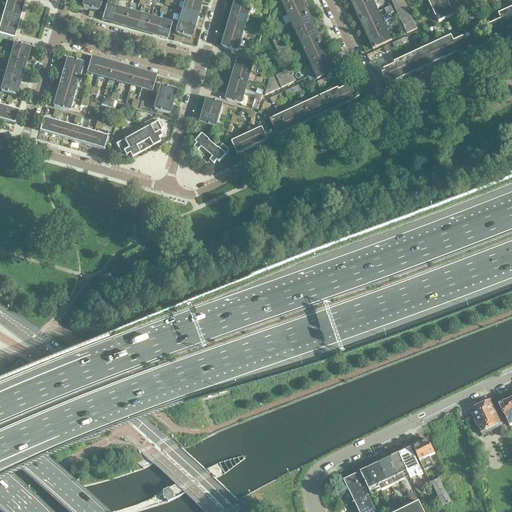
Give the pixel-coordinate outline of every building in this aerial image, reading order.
[(97,12),(100,0),(84,0),(83,7),(97,12)] [(198,14),(201,2),(193,0),(186,0),(183,10),(198,14)] [(248,16),(251,3),(239,0),(236,0),(233,11),(248,16)] [(310,14),(305,2),(303,0),(295,4),(294,2),(284,7),(291,23),(310,14)] [(379,12),(373,0),(349,0),(360,21),(379,12)] [(449,4),(447,0),(428,0),(434,11),(449,4)] [(20,17),(23,6),(8,2),(5,13),(20,17)] [(454,16),(449,4),(434,11),(439,23),(454,16)] [(113,23),(117,9),(106,6),(102,20),(113,23)] [(124,26),(128,12),(117,9),(113,23),(124,26)] [(511,27),(511,12),(511,9),(499,15),(502,20),(506,30),(507,30),(511,27)] [(194,26),(198,14),(183,10),(180,22),(194,26)] [(244,28),(248,16),(233,11),(230,24),(244,28)] [(135,30),(139,15),(128,12),(124,26),(135,30)] [(392,41),(386,28),(379,12),(360,21),(373,50),(392,41)] [(17,28),(20,17),(5,13),(2,24),(17,28)] [(317,28),(310,14),(291,23),(297,36),(308,31),(308,32),(317,28)] [(146,33),(150,18),(139,15),(135,30),(146,33)] [(157,36),(161,21),(150,18),(146,33),(157,36)] [(509,33),(507,30),(506,30),(502,20),(487,27),(493,41),(509,33)] [(168,39),(172,25),(161,21),(157,36),(168,39)] [(190,38),(194,26),(180,22),(176,34),(190,38)] [(0,35),(13,39),(17,28),(2,24),(0,30),(0,35)] [(241,40),(244,28),(230,24),(226,36),(241,40)] [(323,42),(318,30),(317,28),(308,32),(308,31),(297,36),(304,51),(323,42)] [(475,49),(469,35),(454,42),(458,52),(458,53),(460,56),(475,49)] [(237,52),(241,40),(226,36),(223,48),(237,52)] [(458,52),(454,42),(451,37),(440,42),(447,58),(458,53),(458,52)] [(330,56),(323,42),(304,51),(310,64),(321,59),(322,60),(330,56)] [(447,58),(440,42),(429,47),(436,63),(447,58)] [(26,60),(30,47),(15,43),(12,55),(26,60)] [(436,63),(429,47),(417,52),(425,68),(436,63)] [(425,68),(417,52),(406,58),(413,73),(425,68)] [(23,72),(26,60),(12,55),(8,67),(23,72)] [(251,72),(254,61),(239,56),(236,68),(251,72)] [(337,71),(331,58),(330,56),(322,60),(321,59),(310,64),(318,80),(337,71)] [(98,76),(102,61),(91,58),(87,72),(98,76)] [(413,73),(406,58),(395,63),(396,65),(402,78),(413,73)] [(79,75),(82,63),(68,59),(64,71),(79,75)] [(109,79),(113,64),(102,61),(98,76),(109,79)] [(120,82),(124,68),(113,64),(109,79),(120,82)] [(402,78),(396,65),(381,72),(387,85),(402,78)] [(19,84),(23,72),(8,67),(5,80),(19,84)] [(130,85),(135,71),(124,68),(120,82),(130,85)] [(248,83),(251,72),(236,68),(233,78),(248,83)] [(75,87),(79,75),(64,71),(61,83),(75,87)] [(141,88),(145,74),(135,71),(130,85),(141,88)] [(340,79),(338,73),(331,76),(334,82),(340,79)] [(152,91),(156,77),(145,74),(141,88),(152,91)] [(280,89),(277,83),(274,77),(270,79),(265,95),(266,96),(272,93),(280,89)] [(244,94),(248,83),(233,78),(230,89),(244,94)] [(16,96),(19,84),(5,80),(1,92),(16,96)] [(72,99),(75,87),(61,83),(57,95),(72,99)] [(360,98),(354,84),(339,91),(345,105),(360,98)] [(172,102),(176,90),(161,86),(158,98),(172,102)] [(241,105),(244,94),(230,89),(227,100),(241,105)] [(345,105),(339,91),(338,89),(326,95),(334,110),(345,105)] [(68,112),(72,99),(57,95),(54,107),(68,112)] [(334,110),(326,95),(315,100),(322,115),(334,110)] [(169,114),(172,102),(158,98),(154,110),(169,114)] [(219,115),(222,103),(208,99),(205,111),(219,115)] [(322,115),(315,100),(304,105),(311,121),(322,115)] [(304,105),(293,110),(300,126),(311,121),(304,105)] [(15,123),(18,111),(8,108),(4,121),(16,125),(16,123),(15,123)] [(300,126),(293,110),(282,115),(289,131),(300,126)] [(215,128),(219,115),(205,111),(201,124),(215,128)] [(289,131),(282,115),(270,121),(278,136),(289,131)] [(50,135),(54,122),(43,119),(40,130),(39,130),(39,131),(50,135)] [(61,138),(65,125),(54,122),(50,135),(61,138)] [(162,136),(160,132),(162,131),(157,122),(149,126),(149,127),(144,130),(153,147),(160,142),(158,138),(162,136)] [(72,141),(75,128),(65,125),(61,138),(72,141)] [(82,144),(86,131),(75,128),(72,141),(82,144)] [(268,139),(263,128),(252,133),(258,145),(269,140),(268,139)] [(153,147),(144,130),(131,138),(140,154),(153,147)] [(93,147),(97,134),(86,131),(82,144),(93,147)] [(258,145),(252,133),(242,138),(248,150),(258,145)] [(104,149),(108,137),(97,134),(93,147),(104,150),(105,149),(104,149)] [(201,160),(214,146),(209,142),(209,141),(202,135),(195,143),(197,145),(194,148),(198,151),(195,154),(201,160)] [(140,154),(131,138),(125,141),(124,140),(116,144),(121,154),(124,152),(126,156),(130,154),(132,158),(140,154)] [(248,150),(242,138),(232,143),(237,154),(236,154),(237,155),(248,150)] [(226,155),(230,151),(223,145),(219,149),(218,150),(214,146),(201,160),(208,166),(211,162),(214,165),(217,162),(219,163),(226,155)] [(510,427),(511,425),(511,401),(511,400),(500,405),(507,421),(510,427)] [(490,401),(470,411),(473,417),(481,434),(503,423),(500,416),(498,417),(490,401)] [(413,447),(424,471),(434,467),(430,457),(435,454),(428,440),(422,443),(413,447)] [(410,448),(399,454),(407,472),(410,479),(422,473),(410,448)] [(403,474),(407,472),(399,454),(389,459),(400,481),(405,479),(403,474)] [(380,464),(391,486),(400,481),(389,459),(380,464)] [(370,468),(381,491),(391,486),(380,464),(370,468)] [(377,493),(381,491),(370,468),(361,473),(369,490),(374,488),(377,493)] [(355,503),(356,504),(370,498),(367,491),(358,474),(345,481),(343,482),(345,487),(347,487),(355,503)] [(452,502),(440,479),(432,483),(443,507),(452,502)] [(173,500),(172,493),(168,489),(162,492),(162,493),(163,498),(166,502),(167,503),(173,500)] [(416,493),(408,497),(411,503),(419,499),(416,493)] [(376,511),(370,498),(356,504),(359,511),(376,511)] [(396,501),(389,504),(392,511),(400,508),(396,501)] [(423,511),(420,503),(401,511),(423,511)]
